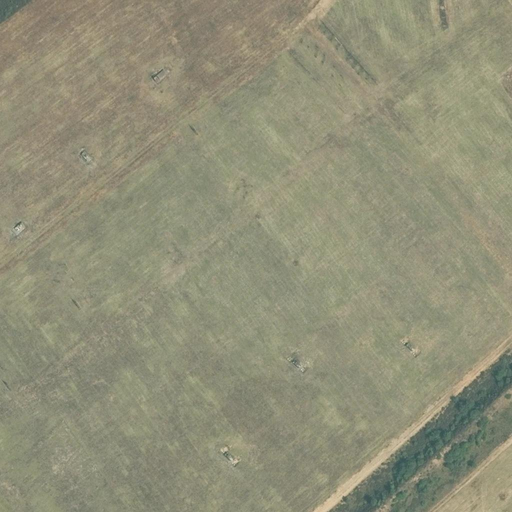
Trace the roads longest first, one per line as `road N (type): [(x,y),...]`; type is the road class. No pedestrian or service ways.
road 1 (track): [(324,0),(0,265)]
road 2 (track): [(511,343),(320,511)]
